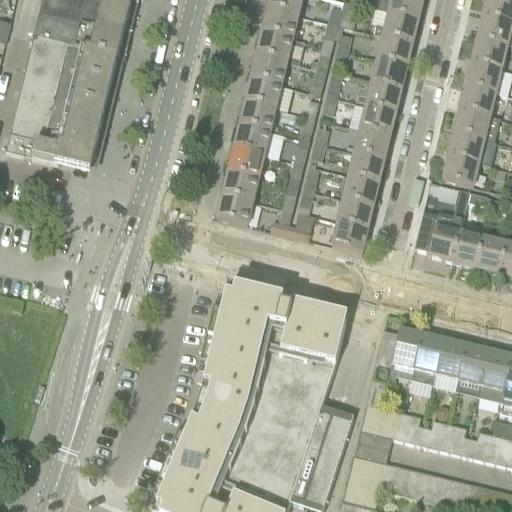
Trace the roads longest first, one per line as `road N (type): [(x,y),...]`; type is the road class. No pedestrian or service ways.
road 1 (residential): [(382,292),(454,0)]
road 2 (secondary): [(49,500),(131,233)]
road 3 (residential): [(382,292),(131,233)]
road 4 (secondary): [(131,233),(194,0)]
road 5 (residential): [(511,323),(382,292)]
